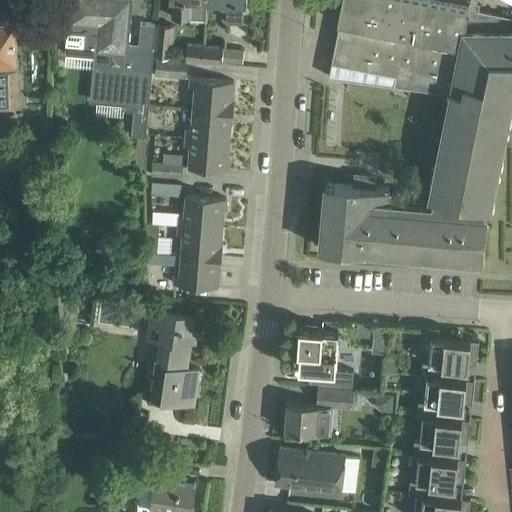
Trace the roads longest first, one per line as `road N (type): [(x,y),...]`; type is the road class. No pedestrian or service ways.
road 1 (unclassified): [(271,296),(292,0)]
road 2 (residential): [(506,310),(271,296)]
road 3 (unclassified): [(242,511),(271,296)]
road 4 (residential): [(506,310),(493,433),(502,511)]
